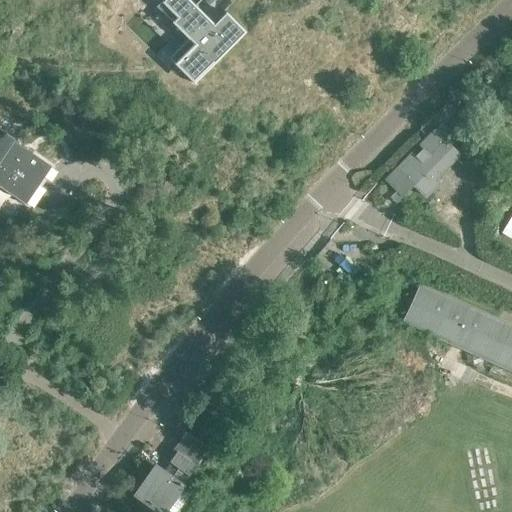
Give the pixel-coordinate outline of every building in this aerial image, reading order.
[(189,0),(164,0),(161,3),(177,19),(173,23),(195,45),(176,63),(196,84),(245,32),(226,12),(214,24),(189,0)] [(0,185),(25,202),(50,166),(9,139),(11,136),(8,134),(0,129),(0,185)] [(444,140),(434,131),(419,146),(421,149),(415,155),(412,153),(385,180),(396,190),(389,197),(395,203),(413,185),(424,196),(436,185),(432,180),(456,155),(460,159),(472,146),(456,130),(445,141),(444,140)] [(482,168),(471,179),(480,188),(491,177),(482,168)] [(432,193),(423,202),(428,208),(438,199),(432,193)] [(511,211),(501,231),(511,236),(511,211)] [(511,324),(420,283),(402,323),(511,372),(511,324)] [(212,398),(208,404),(220,413),(225,407),(212,398)] [(172,450),(176,452),(169,462),(162,472),(156,468),(136,495),(160,511),(163,511),(209,448),(185,431),(172,450)]
